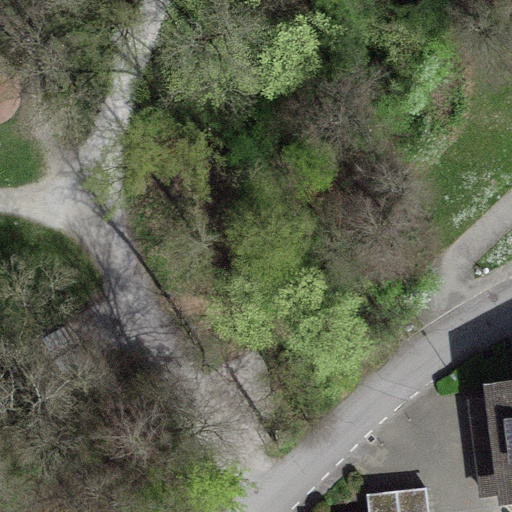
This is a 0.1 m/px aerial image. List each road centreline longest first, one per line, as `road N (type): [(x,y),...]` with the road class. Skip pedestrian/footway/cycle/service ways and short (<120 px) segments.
road 1 (track): [(264,503),(140,313),(96,198),(141,53),(175,0)]
road 2 (residential): [(257,511),(432,342),(511,308)]
